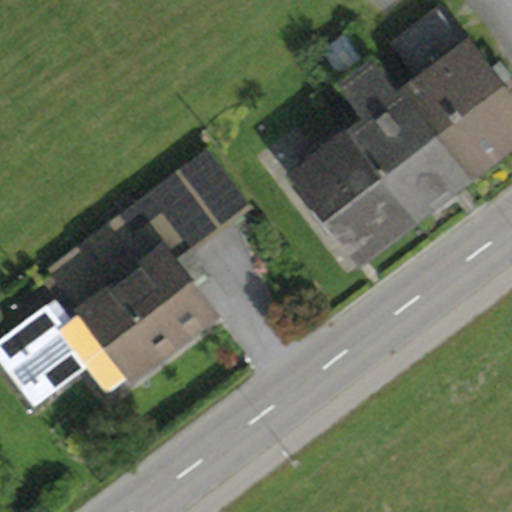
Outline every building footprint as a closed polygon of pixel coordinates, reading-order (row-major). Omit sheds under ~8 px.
[(421,79),(403,92),(466,175),(511,140),(511,100),(440,7),(394,43),(421,79)] [(465,176),(466,175),(403,92),(394,99),(370,61),(342,82),(362,109),(365,107),(371,116),(355,128),(418,212),(465,176)] [(362,255),(418,212),(355,128),(299,171),(323,203),(313,211),(329,231),(338,224),(362,255)] [(131,374),(213,312),(190,281),(175,261),(189,250),(244,208),(204,155),(52,271),(131,374)] [(205,270),(189,250),(175,261),(190,281),(205,270)] [(40,342),(23,342),(8,353),(26,376),(32,371),(46,388),(93,353),(68,320),(40,342)]
